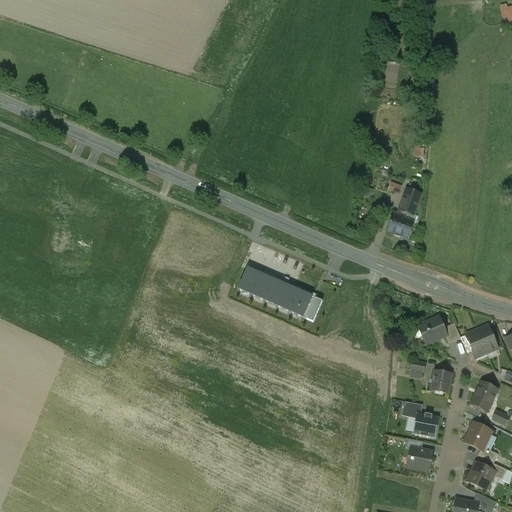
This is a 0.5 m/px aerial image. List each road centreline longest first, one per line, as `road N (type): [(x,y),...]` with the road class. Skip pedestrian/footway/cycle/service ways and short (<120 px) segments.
road 1 (tertiary): [(511,312),(383,268),(0,101)]
road 2 (residential): [(436,511),(461,382)]
